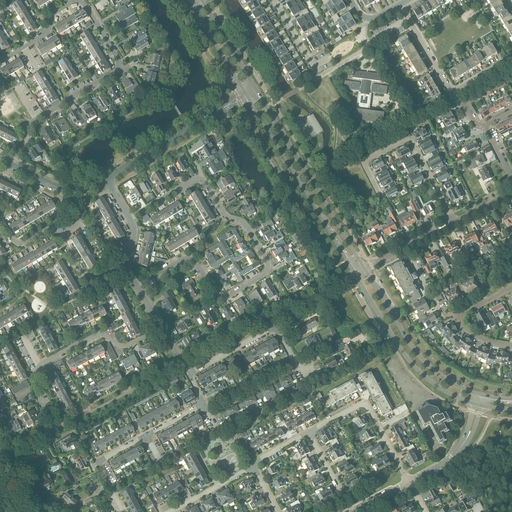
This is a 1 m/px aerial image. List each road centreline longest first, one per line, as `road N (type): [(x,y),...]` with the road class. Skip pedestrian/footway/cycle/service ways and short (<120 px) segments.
road 1 (residential): [(201,176),(224,214),(244,223),(266,271),(223,297),(184,258),(137,284)]
road 2 (residential): [(36,119),(118,66),(85,5),(71,2),(53,13),(46,33),(0,58)]
road 3 (primary): [(364,269),(255,90)]
road 4 (primary): [(245,96),(355,274)]
road 5 (residential): [(203,404),(191,372),(274,327),(305,379)]
road 6 (primary): [(355,274),(405,357),(445,392),(478,405)]
road 7 (residential): [(454,223),(407,139),(362,162),(378,194)]
road 8 (primary): [(480,396),(421,358),(364,269)]
road 9 (residential): [(508,58),(449,93),(399,4)]
road 10 (residential): [(0,221),(11,242),(22,245),(55,233),(83,277),(126,265)]
road 11 (unclassified): [(107,178),(245,96)]
road 12 (residential): [(38,368),(103,332),(127,347),(162,328)]
